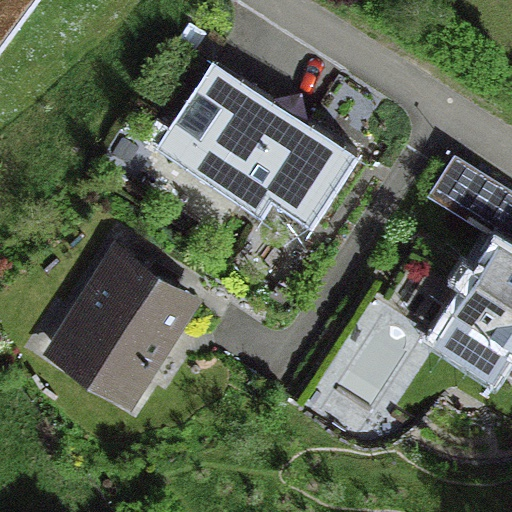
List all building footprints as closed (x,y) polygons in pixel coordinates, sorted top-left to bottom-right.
[(0,0),(0,45),(33,0),(0,0)] [(352,150),(329,135),(209,57),(152,145),(257,213),(267,196),(306,221),(352,150)] [(426,194),(446,206),(465,176),(445,163),(426,194)] [(511,252),(492,239),(449,307),(452,309),(433,338),(488,373),(506,344),(511,347),(511,252)] [(161,336),(167,326),(186,299),(112,251),(50,349),(124,396),(146,361),(152,361),(164,342),(161,336)]
